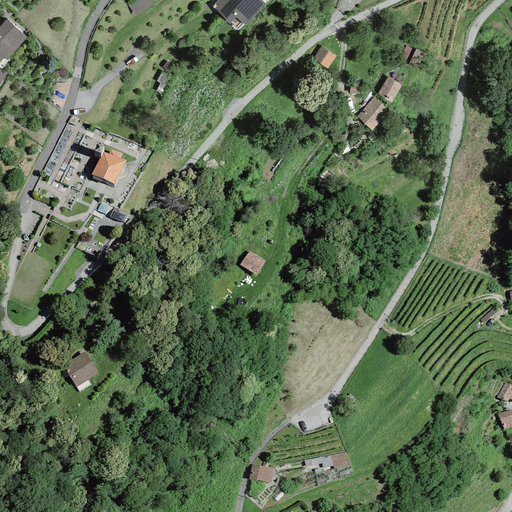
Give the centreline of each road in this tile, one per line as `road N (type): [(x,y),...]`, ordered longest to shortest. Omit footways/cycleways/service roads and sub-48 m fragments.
road 1 (residential): [(105,0),(85,35),(68,108),(19,205),(1,305),(9,333),(24,338),(257,88),(327,31),(390,0)]
road 2 (residential): [(498,0),(480,21),(464,64),(434,218),(410,274),(331,394),(253,455),(237,511)]
road 3 (track): [(265,268),(283,198),(329,130),(338,101),(339,25)]
road 4 (track): [(380,320),(405,335),(491,296),(501,304),(499,321),(511,328)]
